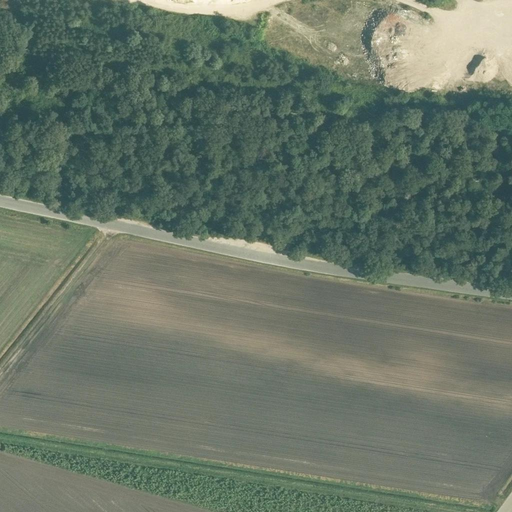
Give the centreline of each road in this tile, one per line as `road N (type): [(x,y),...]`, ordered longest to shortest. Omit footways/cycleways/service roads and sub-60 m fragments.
road 1 (unclassified): [(511,295),(253,255),(0,201)]
road 2 (track): [(112,225),(0,368)]
